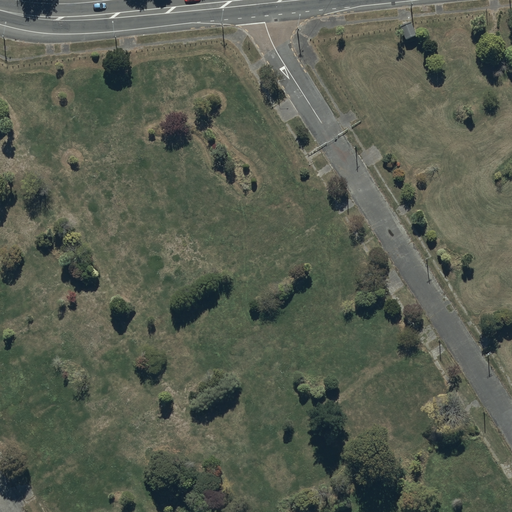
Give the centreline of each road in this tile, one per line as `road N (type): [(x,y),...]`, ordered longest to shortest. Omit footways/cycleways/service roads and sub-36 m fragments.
road 1 (track): [(332,139),(511,426)]
road 2 (secondary): [(0,10),(66,18),(262,0)]
road 3 (residential): [(262,0),(277,53),(332,139)]
